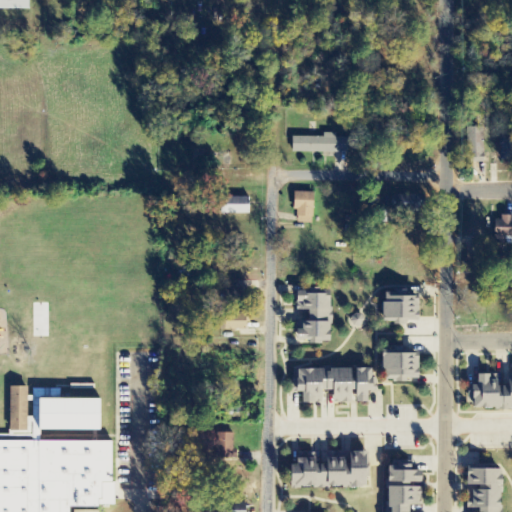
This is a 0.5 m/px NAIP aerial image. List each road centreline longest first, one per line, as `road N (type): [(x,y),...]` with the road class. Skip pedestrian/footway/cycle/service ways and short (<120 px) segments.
road 1 (residential): [(447,0),(443,511)]
road 2 (residential): [(267,511),(274,53)]
road 3 (residential): [(511,185),(270,182)]
road 4 (residential): [(443,431),(268,431)]
